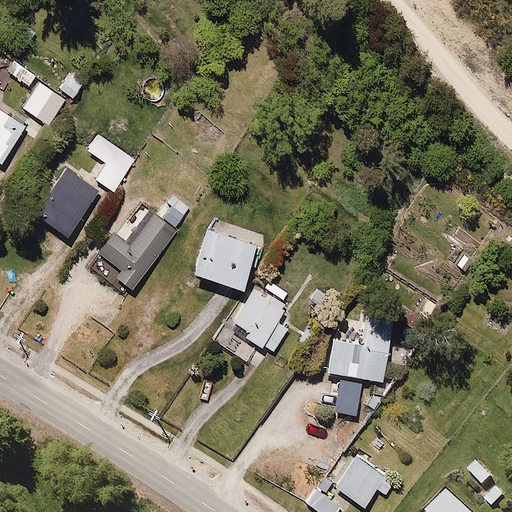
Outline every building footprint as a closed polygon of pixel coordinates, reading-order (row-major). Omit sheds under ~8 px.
[(6,42),(20,54),(39,32),(24,20),(6,42)] [(34,69),(18,94),(44,113),(63,86),(34,69)] [(0,92),(0,148),(25,110),(0,92)] [(114,133),(93,165),(111,176),(131,144),(114,133)] [(59,151),(19,203),(54,228),(94,179),(59,151)] [(107,219),(88,243),(126,269),(172,212),(151,196),(123,228),(107,219)] [(194,221),(179,267),(227,283),(240,236),(194,221)] [(249,271),(227,309),(273,338),(286,317),(275,310),(288,291),(249,271)] [(321,326),(313,359),(332,364),(329,394),(348,402),(356,370),(377,372),(379,334),(321,326)] [(316,473),(304,489),(332,507),(343,489),(357,497),(384,458),(354,437),(326,478),(316,473)] [(434,511),(485,511),(448,476),(423,502),(434,511)]
